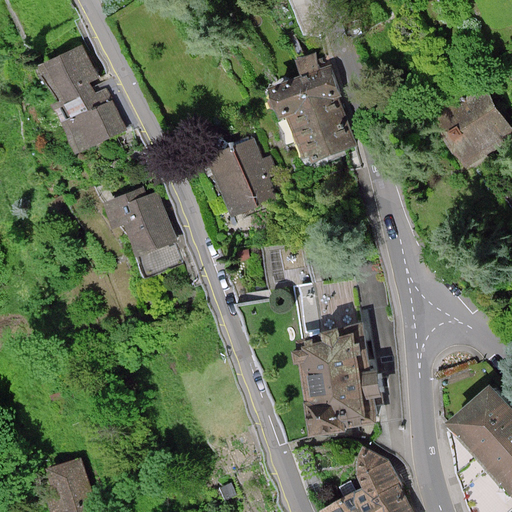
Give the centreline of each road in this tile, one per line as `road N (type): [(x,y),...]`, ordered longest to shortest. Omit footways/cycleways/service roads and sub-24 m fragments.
road 1 (residential): [(89,0),(183,190),(303,511)]
road 2 (residential): [(323,0),(370,131),(414,315)]
road 3 (residential): [(414,315),(427,458),(441,511)]
